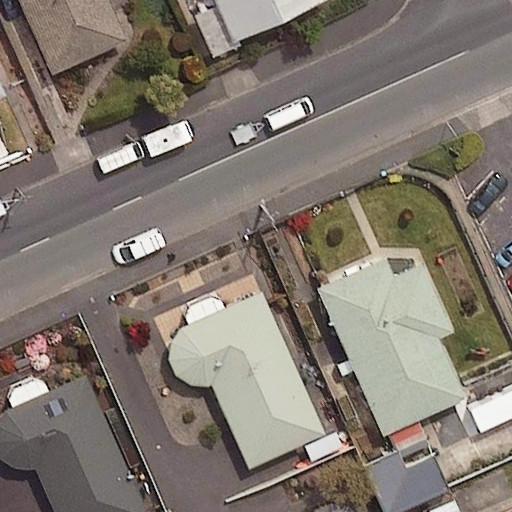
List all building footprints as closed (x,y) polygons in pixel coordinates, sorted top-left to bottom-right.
[(14,0),(45,68),(121,34),(106,0),(14,0)] [(208,0),(225,36),(306,0),(208,0)] [(379,246),(311,275),(376,424),(461,387),(433,325),(446,319),(416,250),(386,263),(379,246)] [(321,424),(258,280),(175,316),(165,331),(163,348),(170,363),(185,374),(202,374),(206,373),(243,458),(321,424)] [(131,511),(143,507),(80,365),(2,399),(0,402),(0,450),(10,458),(26,457),(29,456),(54,511),(131,511)] [(392,438),(358,454),(381,505),(442,478),(427,444),(400,456),(392,438)] [(359,511),(357,505),(342,493),(326,492),(309,501),(302,511),(359,511)] [(511,511),(511,495),(473,511),(511,511)]
